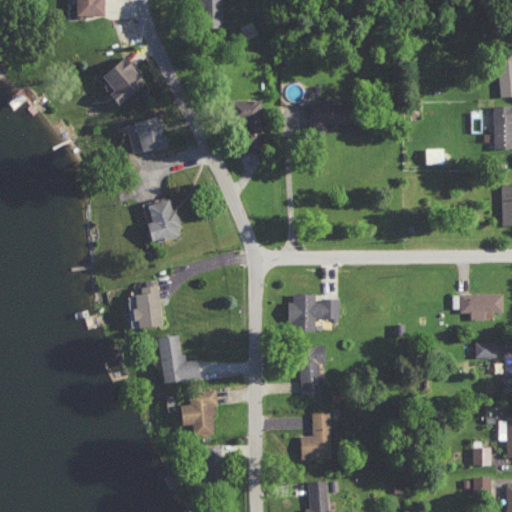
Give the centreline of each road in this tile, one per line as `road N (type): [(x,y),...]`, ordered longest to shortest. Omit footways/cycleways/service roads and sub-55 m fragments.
road 1 (residential): [(258,511),(252,254),(140,0)]
road 2 (residential): [(511,260),(252,254)]
